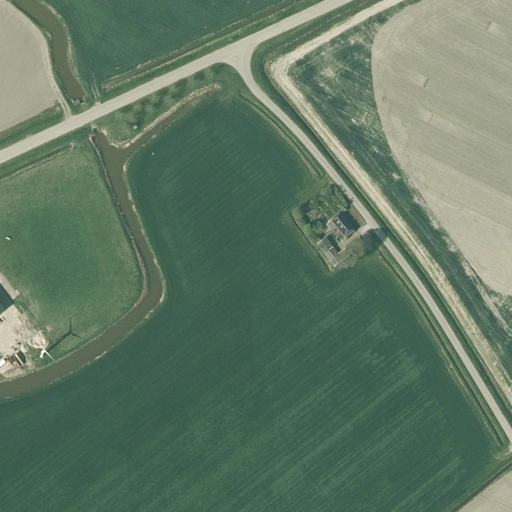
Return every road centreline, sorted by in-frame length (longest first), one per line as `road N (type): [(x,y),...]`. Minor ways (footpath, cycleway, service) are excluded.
road 1 (unclassified): [(511,435),(430,303),(370,221),(253,90),(234,48)]
road 2 (tertiary): [(0,157),(234,48)]
